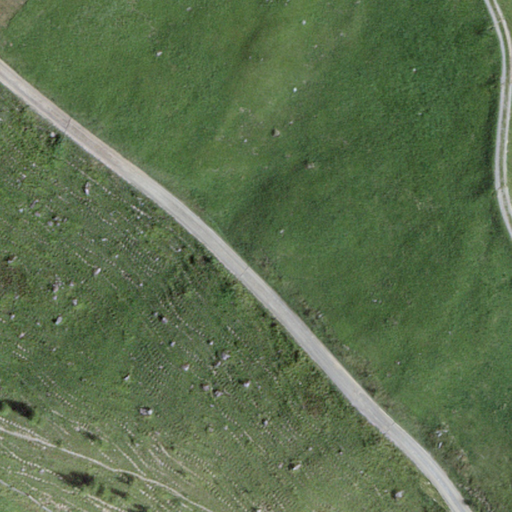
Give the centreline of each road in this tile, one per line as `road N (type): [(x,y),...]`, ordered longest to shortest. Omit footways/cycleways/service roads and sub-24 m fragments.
road 1 (track): [(462,511),(162,197),(0,68)]
road 2 (track): [(491,0),(508,80),(497,138),(500,210),(511,236)]
